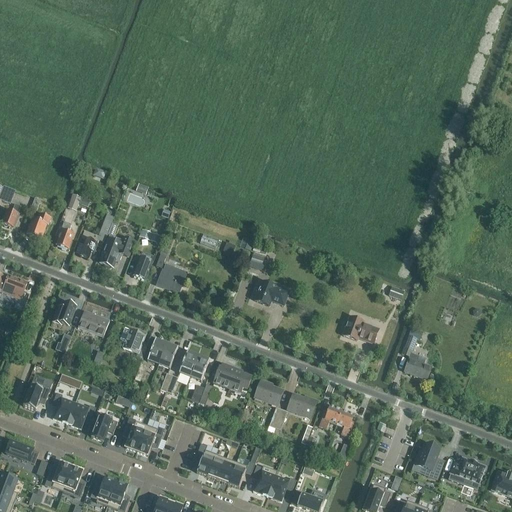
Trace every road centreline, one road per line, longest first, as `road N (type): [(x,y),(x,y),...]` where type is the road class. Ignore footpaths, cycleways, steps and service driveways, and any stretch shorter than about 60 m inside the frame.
road 1 (unclassified): [(0,253),(511,444)]
road 2 (residential): [(0,421),(234,511)]
